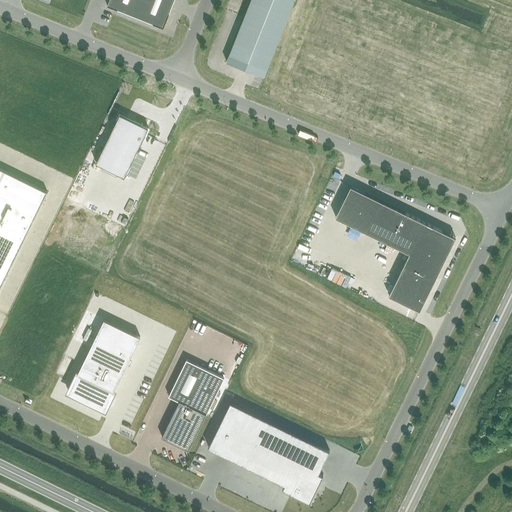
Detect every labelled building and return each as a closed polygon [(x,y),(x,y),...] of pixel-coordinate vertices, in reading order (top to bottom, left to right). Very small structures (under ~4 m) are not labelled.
[(174,0),(108,0),(107,5),(163,28),(174,0)] [(250,0),(226,62),(263,76),(293,0),(250,0)] [(124,177),(148,127),(119,113),(95,162),(124,177)] [(202,127),(190,151),(212,161),(223,138),(202,127)] [(223,138),(212,161),(234,172),(245,148),(223,138)] [(190,151),(186,160),(208,170),(212,161),(190,151)] [(278,157),(261,194),(299,212),(316,176),(278,157)] [(186,160),(182,169),(203,179),(208,170),(186,160)] [(212,161),(208,170),(229,181),(234,172),(212,161)] [(0,287),(47,192),(0,168),(0,287)] [(182,169),(177,178),(199,188),(203,179),(182,169)] [(208,170),(203,179),(225,190),(229,181),(208,170)] [(177,178),(173,187),(195,197),(199,188),(177,178)] [(203,179),(199,188),(221,199),(225,190),(203,179)] [(367,232),(382,201),(350,186),(335,217),(367,232)] [(173,187),(169,196),(190,206),(195,197),(173,187)] [(199,188),(195,197),(216,208),(221,199),(199,188)] [(169,196),(164,205),(186,215),(190,206),(169,196)] [(195,197),(190,206),(212,217),(216,208),(195,197)] [(424,222),(382,201),(367,232),(409,253),(424,222)] [(164,205),(160,214),(182,224),(186,215),(164,205)] [(190,206),(186,215),(208,226),(212,217),(190,206)] [(160,214),(155,223),(177,233),(182,224),(160,214)] [(186,215),(182,224),(203,235),(208,226),(186,215)] [(434,280),(455,237),(424,222),(409,253),(403,265),(434,280)] [(155,223),(151,232),(173,242),(177,233),(155,223)] [(182,224),(177,233),(199,244),(203,235),(182,224)] [(151,232),(147,241),(169,251),(173,242),(151,232)] [(177,233),(173,242),(195,253),(199,244),(177,233)] [(147,241),(142,250),(164,260),(169,251),(147,241)] [(173,242),(169,251),(190,262),(195,253),(173,242)] [(45,250),(38,265),(74,283),(81,268),(45,250)] [(142,250),(138,259),(160,269),(164,260),(142,250)] [(169,251),(164,260),(186,271),(190,262),(169,251)] [(138,259),(134,268),(156,278),(160,269),(138,259)] [(164,260),(160,269),(182,280),(186,271),(164,260)] [(38,265),(31,279),(67,297),(74,283),(38,265)] [(419,310),(434,280),(403,265),(388,295),(419,310)] [(134,268),(129,277),(151,287),(156,278),(134,268)] [(160,269),(156,278),(177,289),(182,280),(160,269)] [(156,278),(151,287),(173,298),(177,289),(156,278)] [(31,279),(24,294),(60,311),(67,297),(31,279)] [(24,294),(17,308),(53,326),(60,311),(24,294)] [(17,308),(10,323),(46,340),(53,326),(17,308)] [(105,409),(140,337),(104,319),(77,373),(77,372),(68,391),(96,405),(105,409)] [(10,323),(0,342),(0,362),(28,376),(46,340),(10,323)] [(186,359),(168,396),(179,401),(161,437),(188,450),(224,378),(186,359)] [(318,473),(329,450),(230,401),(208,447),(284,484),(282,489),(309,502),(308,502),(309,503),(314,493),(313,492),(317,483),(318,484),(323,474),(322,474),(318,473)]
